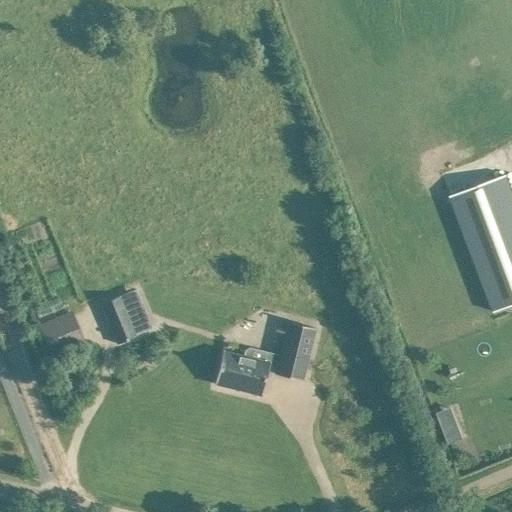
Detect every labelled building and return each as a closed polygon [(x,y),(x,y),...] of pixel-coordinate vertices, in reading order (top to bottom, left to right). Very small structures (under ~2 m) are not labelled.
[(511,190),(505,173),(449,194),(493,311),(497,309),(511,303),(511,190)] [(119,295),(100,303),(117,343),(136,336),(135,335),(144,331),(134,305),(125,309),(119,295)] [(74,310),(39,324),(50,352),(85,338),(74,310)] [(302,380),(315,327),(288,321),(277,364),(265,361),(267,355),(264,351),(249,347),(244,350),(243,355),(222,350),(214,383),(261,395),(267,370),(275,372),(275,373),(302,380)] [(459,429),(446,434),(450,443),(462,438),(459,429)]
